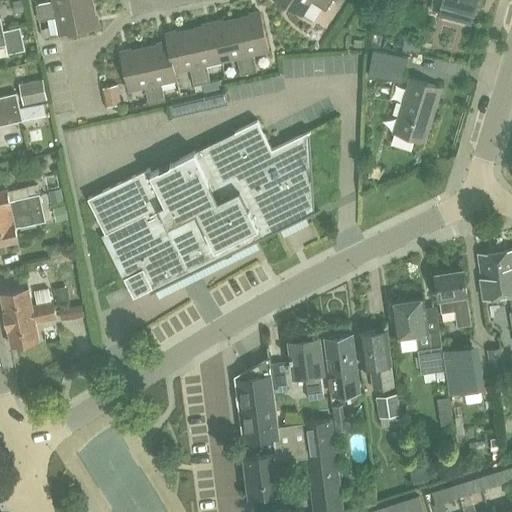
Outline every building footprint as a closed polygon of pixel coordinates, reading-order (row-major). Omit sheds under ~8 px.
[(24,0),(15,0),(13,1),(16,13),(27,11),(24,0)] [(38,12),(93,1),(92,0),(53,0),(53,1),(36,4),(38,12)] [(330,3),(325,0),(278,0),(302,15),(311,1),(326,10),(330,3)] [(443,0),(439,14),(471,23),(475,12),(474,12),(477,0),(443,0)] [(97,26),(93,1),(38,12),(40,20),(56,17),(59,33),(97,26)] [(257,71),(253,54),(269,50),(260,12),(236,18),(249,73),(257,71)] [(241,74),(249,73),(236,18),(213,23),(222,61),(237,58),(241,74)] [(206,65),(222,61),(213,23),(190,29),(202,83),(210,81),(206,65)] [(194,85),(202,83),(190,29),(166,34),(175,72),(176,72),(191,68),(194,85)] [(177,79),(176,72),(175,72),(166,34),(167,42),(145,47),(157,102),(165,100),(161,83),(177,79)] [(404,39),(402,50),(419,54),(421,42),(404,39)] [(149,104),(157,102),(145,47),(121,53),(129,91),(145,87),(149,104)] [(403,82),(408,55),(373,48),(367,75),(403,82)] [(24,104),(48,99),(43,78),(20,83),(24,104)] [(210,81),(202,83),(204,89),(204,91),(220,87),(218,79),(210,81)] [(425,140),(441,88),(411,79),(403,103),(397,101),(393,113),(399,115),(395,131),(391,144),(411,150),(414,137),(425,140)] [(0,110),(20,106),(17,92),(0,96),(0,110)] [(23,119),(47,115),(44,102),(20,107),(23,119)] [(20,106),(0,110),(0,125),(23,120),(20,106)] [(160,168),(151,172),(149,167),(89,197),(96,212),(128,276),(125,277),(134,296),(154,287),(155,289),(156,289),(161,286),(169,283),(257,239),(282,227),(307,215),(316,211),(310,131),(311,131),(311,130),(272,148),(258,119),(171,163),(160,169),(160,168)] [(0,189),(0,216),(43,207),(41,194),(40,193),(30,195),(28,186),(8,190),(8,188),(0,189)] [(56,220),(69,217),(66,204),(53,207),(56,220)] [(43,207),(0,216),(0,243),(19,239),(16,227),(46,220),(43,207)] [(511,247),(478,253),(482,277),(480,277),(483,299),(511,294),(511,247)] [(472,324),(467,293),(463,269),(436,273),(440,298),(442,313),(455,311),(457,326),(472,324)] [(58,305),(71,302),(68,285),(54,288),(58,305)] [(54,300),(32,304),(29,288),(2,294),(7,320),(55,310),(56,310),(54,300)] [(424,307),(423,297),(393,301),(398,335),(416,333),(418,349),(422,373),(446,370),(442,345),(437,305),(424,307)] [(83,304),(72,306),(74,318),(85,316),(83,304)] [(56,310),(7,320),(12,345),(39,339),(36,323),(58,319),(56,310)] [(479,341),(477,327),(460,329),(461,343),(479,341)] [(391,362),(387,330),(360,334),(364,366),(370,365),(373,390),(395,387),(392,362),(391,362)] [(333,395),(355,392),(351,368),(357,367),(353,334),(325,338),(330,371),(333,395)] [(321,356),(318,338),(289,342),(294,374),(306,372),(309,399),(324,397),(320,371),(324,370),(322,356),(321,356)] [(450,392),(486,387),(479,343),(443,348),(450,392)] [(278,425),(270,360),(239,377),(247,441),(279,437),(278,425)] [(500,392),(492,393),(495,412),(504,410),(500,392)] [(401,424),(400,414),(397,393),(376,397),(379,417),(381,417),(382,427),(401,424)] [(335,431),(347,430),(343,404),(332,406),(335,431)] [(279,437),(247,441),(248,455),(245,456),(250,494),(282,490),(278,461),(306,457),(313,511),(337,511),(345,511),(332,419),(278,425),(279,437)] [(511,465),(501,469),(505,483),(511,480),(511,465)] [(478,476),(483,490),(505,483),(501,469),(478,476)] [(455,483),(460,497),(483,490),(478,476),(455,483)] [(460,497),(455,483),(432,491),(436,503),(432,505),(434,511),(446,511),(444,502),(460,497)] [(389,504),(391,511),(424,511),(419,495),(389,504)]
